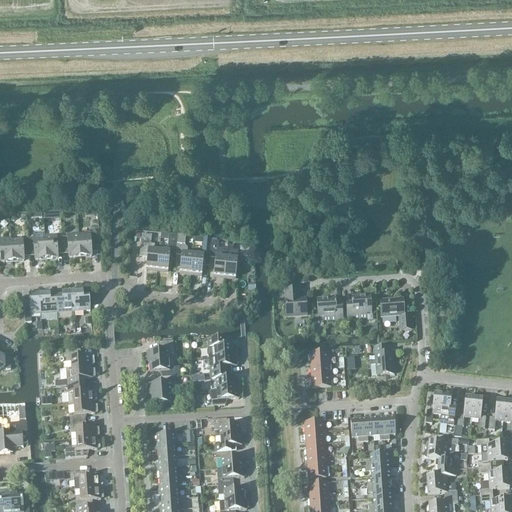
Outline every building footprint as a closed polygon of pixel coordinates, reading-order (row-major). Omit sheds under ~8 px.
[(89,234),(79,235),(80,257),(91,257),(91,248),(97,248),(95,231),(89,232),(89,234)] [(35,252),(35,256),(35,261),(46,260),(45,237),(44,237),(43,233),(33,234),(34,239),(28,240),(29,252),(35,252)] [(68,237),(62,237),(63,250),(69,250),(69,258),(80,257),(79,235),(68,236),(68,237)] [(146,269),(157,270),(159,252),(154,251),(155,245),(150,245),(151,236),(141,235),(139,258),(147,259),(146,269)] [(191,274),(193,255),(187,255),(187,249),(185,246),(186,236),(177,235),(177,238),(176,250),(175,257),(181,258),(180,273),(191,274)] [(56,237),(45,237),(46,260),(57,259),(57,250),(63,250),(62,237),(56,238),(56,237)] [(177,238),(169,237),(168,247),(170,249),(176,250),(177,238)] [(204,253),(210,254),(212,239),(204,238),(202,251),(204,253)] [(11,240),(13,262),(23,261),(23,253),(29,252),(28,240),(22,240),(22,239),(11,240)] [(212,239),(210,254),(210,257),(216,258),(214,276),(225,278),(227,259),(227,251),(217,250),(218,240),(212,239)] [(0,257),(1,257),(2,263),(13,262),(11,240),(0,240),(0,257)] [(250,246),(248,246),(241,245),(240,251),(244,251),(243,261),(249,262),(250,246)] [(228,247),(227,251),(227,259),(225,278),(236,279),(238,260),(236,260),(237,252),(231,251),(232,247),(228,247)] [(159,252),(157,270),(168,272),(170,253),(159,252)] [(193,255),(191,274),(202,275),(203,265),(206,265),(207,257),(193,255)] [(285,291),(286,301),(285,301),(286,317),(307,316),(305,300),(299,300),(298,290),(285,291)] [(83,292),(72,293),(74,313),(90,311),(89,296),(83,297),(83,292)] [(62,297),(56,298),(57,314),(74,313),(72,293),(62,294),(62,297)] [(41,315),(39,295),(29,296),(30,309),(24,310),(25,324),(31,323),(30,316),(41,315)] [(50,298),(50,295),(39,295),(41,315),(57,314),(56,298),(50,298)] [(351,297),(352,304),(346,305),(347,320),(366,318),(366,314),(371,314),(370,298),(360,298),(360,297),(351,297)] [(327,299),(327,301),(316,301),(318,317),(323,317),(323,321),(343,320),(342,305),(336,306),(335,299),(327,299)] [(404,318),(403,300),(380,301),(381,318),(398,317),(400,332),(412,331),(411,318),(404,318)] [(235,346),(229,347),(225,347),(224,339),(208,341),(208,350),(207,352),(208,356),(209,357),(209,359),(235,357),(235,356),(237,355),(236,349),(235,348),(235,346)] [(169,361),(168,355),(174,355),(173,342),(160,343),(161,352),(147,353),(147,354),(148,354),(149,363),(169,361)] [(374,349),(376,377),(393,375),(392,355),(388,355),(387,348),(374,349)] [(71,362),(71,369),(91,368),(91,366),(94,365),(94,358),(91,357),(91,356),(80,357),(80,351),(65,351),(66,363),(71,362)] [(309,355),(310,367),(329,365),(328,354),(309,355)] [(4,359),(0,356),(0,371),(5,368),(6,371),(11,370),(10,358),(4,359)] [(209,359),(210,375),(226,374),(226,368),(236,367),(236,366),(238,365),(237,359),(236,358),(235,357),(209,359)] [(192,368),(208,368),(209,359),(192,358),(192,368)] [(150,373),(162,373),(163,378),(175,377),(175,367),(169,368),(169,361),(149,363),(147,363),(148,363),(149,363),(150,373)] [(310,367),(311,378),(330,377),(329,365),(310,367)] [(92,370),(91,368),(71,369),(66,370),(67,387),(85,386),(84,380),(92,379),(92,378),(95,377),(95,370),(92,370)] [(216,384),(217,391),(238,389),(238,388),(239,387),(239,381),(237,380),(237,379),(227,379),(226,374),(210,375),(210,381),(211,385),(216,384)] [(330,377),(311,378),(312,390),(331,388),(330,377)] [(151,386),(151,395),(171,394),(171,388),(176,387),(176,383),(149,385),(149,386),(151,386)] [(85,386),(67,387),(69,405),(74,405),(94,403),(94,401),(97,400),(96,393),(93,393),(93,392),(85,393),(85,386)] [(238,389),(217,391),(211,391),(211,393),(210,394),(211,399),(212,400),(212,407),(225,406),(225,401),(238,400),(238,398),(240,397),(239,391),(238,390),(238,389)] [(433,415),(441,416),(443,394),(442,394),(441,393),(436,392),(435,393),(435,395),(434,395),(432,412),(427,411),(426,424),(432,425),(433,415)] [(444,394),(443,394),(441,416),(440,425),(447,426),(453,427),(455,409),(450,409),(451,397),(451,395),(450,394),(445,393),(444,394)] [(152,406),(165,405),(165,411),(178,410),(177,400),(171,400),(171,394),(151,395),(150,395),(150,396),(151,396),(152,406)] [(464,418),(472,419),(474,398),(473,397),(472,396),(467,396),(466,397),(466,398),(465,398),(463,415),(458,415),(457,427),(463,428),(464,418)] [(474,398),(472,419),(479,420),(478,430),(485,430),(486,418),(481,417),(482,400),(482,398),(481,397),(476,396),(475,398),(474,398)] [(51,398),(42,399),(42,407),(52,406),(51,398)] [(495,422),(503,423),(505,401),(504,401),(503,399),(499,399),(497,400),(497,402),(496,402),(494,419),(489,418),(488,431),(494,431),(495,422)] [(505,401),(503,423),(510,423),(509,433),(511,433),(511,420),(511,418),(511,400),(508,400),(506,401),(505,401)] [(69,416),(70,423),(85,422),(84,416),(95,415),(95,414),(98,413),(97,406),(94,406),(94,403),(74,405),(74,416),(69,416)] [(394,418),(383,419),(384,441),(389,441),(389,436),(395,436),(394,418)] [(383,419),(372,420),(373,437),(379,437),(380,442),(384,441),(383,419)] [(219,431),(220,437),(241,436),(239,436),(239,426),(226,426),(226,420),(210,421),(210,428),(214,428),(214,432),(219,431)] [(372,420),(361,421),(363,443),(368,443),(367,438),(373,437),(372,420)] [(363,443),(361,421),(350,421),(351,439),(358,438),(358,443),(363,443)] [(76,434),(76,440),(96,439),(96,437),(99,436),(99,429),(96,428),(85,428),(85,422),(70,423),(71,434),(76,434)] [(304,423),(305,435),(324,434),(323,422),(304,423)] [(10,425),(10,433),(0,434),(0,454),(12,453),(12,448),(22,447),(22,444),(27,444),(26,424),(10,425)] [(305,435),(306,446),(325,445),(324,434),(305,435)] [(155,444),(155,447),(175,446),(174,435),(156,436),(157,443),(155,444)] [(230,447),(235,447),(242,446),(242,445),(240,445),(239,436),(241,436),(220,437),(220,444),(215,444),(215,454),(228,453),(231,453),(230,447)] [(96,441),(96,439),(76,440),(77,447),(67,448),(65,451),(65,459),(87,458),(87,451),(97,450),(100,449),(99,442),(96,441)] [(454,454),(455,447),(458,447),(459,441),(446,439),(445,444),(429,443),(427,443),(425,444),(425,449),(426,450),(426,451),(454,454)] [(476,441),(477,448),(480,447),(481,455),(487,454),(508,453),(508,452),(509,451),(509,446),(508,445),(506,445),(506,444),(489,446),(489,440),(476,441)] [(306,446),(307,458),(326,456),(325,445),(306,446)] [(157,451),(158,458),(175,457),(175,446),(155,447),(155,451),(157,451)] [(454,454),(426,451),(426,452),(425,453),(424,458),(425,459),(427,459),(427,460),(438,461),(437,471),(437,472),(455,471),(456,462),(453,462),(454,454)] [(216,460),(221,460),(222,470),(243,468),(242,468),(241,458),(229,459),(228,453),(215,454),(216,460)] [(478,463),(478,469),(491,468),(490,463),(507,462),(507,461),(509,461),(510,460),(510,455),(509,454),(508,453),(487,454),(487,462),(478,463)] [(365,463),(366,468),(388,466),(387,455),(370,456),(370,463),(365,463)] [(307,458),(307,469),(326,468),(326,456),(307,458)] [(156,465),(157,469),(176,468),(175,457),(158,458),(158,465),(156,465)] [(371,472),(371,478),(389,477),(388,466),(366,468),(366,473),(371,472)] [(159,473),(159,480),(177,478),(176,468),(157,469),(157,473),(159,473)] [(222,470),(222,476),(217,476),(218,486),(231,485),(230,480),(244,479),(244,477),(246,477),(245,470),(243,469),(243,468),(222,470)] [(326,468),(307,469),(308,480),(327,479),(326,468)] [(488,475),(489,482),(509,481),(510,481),(510,480),(511,479),(511,474),(510,473),(508,473),(508,472),(491,473),(491,468),(478,469),(478,475),(488,475)] [(212,472),(201,471),(201,479),(212,479),(212,472)] [(426,478),(427,487),(447,485),(446,478),(456,477),(455,471),(437,472),(438,477),(426,478)] [(99,478),(91,478),(89,478),(88,472),(73,473),(74,484),(74,491),(80,490),(100,489),(100,487),(103,486),(102,479),(99,478)] [(367,484),(367,489),(390,488),(389,477),(371,478),(372,484),(367,484)] [(158,487),(158,490),(178,489),(177,478),(159,480),(160,487),(158,487)] [(509,490),(509,481),(489,482),(489,483),(480,483),(480,491),(479,491),(480,497),(492,496),(492,491),(509,490)] [(308,485),(309,496),(328,495),(327,483),(308,485)] [(218,496),(224,495),(224,502),(245,501),(245,500),(244,500),(243,490),(231,491),(231,485),(218,486),(218,496)] [(457,499),(457,492),(455,492),(455,485),(447,485),(427,487),(427,495),(444,494),(445,499),(457,499)] [(372,494),(373,500),(390,498),(390,488),(367,489),(367,494),(372,494)] [(76,508),(91,507),(90,501),(101,500),(103,499),(103,492),(100,491),(100,489),(80,490),(80,497),(75,497),(76,508)] [(160,494),(161,501),(178,500),(178,489),(158,490),(158,494),(160,494)] [(15,494),(10,494),(11,511),(28,511),(29,507),(23,507),(22,493),(15,493),(15,494)] [(11,511),(10,494),(5,495),(5,494),(0,494),(0,511),(11,511)] [(309,496),(310,508),(329,506),(328,495),(309,496)] [(490,503),(490,510),(511,508),(511,501),(510,501),(510,500),(493,501),(492,496),(480,497),(480,503),(490,503)] [(368,506),(369,511),(391,509),(390,498),(373,500),(373,506),(368,506)] [(428,511),(454,511),(454,505),(458,505),(457,499),(445,499),(445,505),(428,506),(428,511)] [(159,508),(159,511),(160,511),(179,511),(178,500),(161,501),(161,508),(159,508)] [(245,501),(224,502),(219,503),(219,511),(232,511),(246,511),(246,510),(248,509),(247,502),(246,502),(245,501)]
